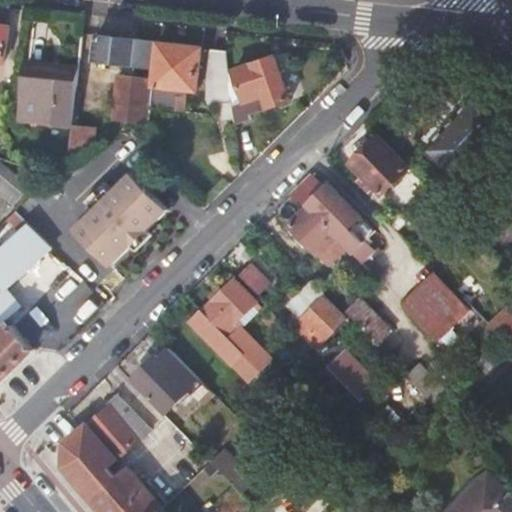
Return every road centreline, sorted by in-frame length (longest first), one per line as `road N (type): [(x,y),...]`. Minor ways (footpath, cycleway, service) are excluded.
road 1 (residential): [(430,22),(0,442)]
road 2 (residential): [(430,22),(235,0)]
